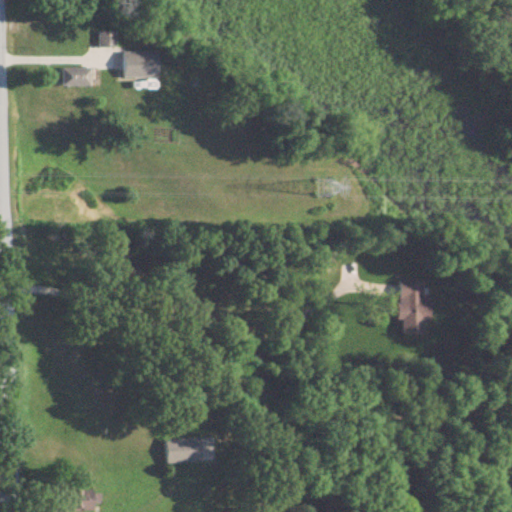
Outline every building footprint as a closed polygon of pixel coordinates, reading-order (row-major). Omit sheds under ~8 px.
[(115,49),(115,34),(99,34),(99,49),(115,49)] [(122,79),(158,79),(158,53),(122,53),(122,79)] [(54,70),(54,88),(91,88),(91,70),(54,70)] [(424,319),(425,295),(420,295),(420,282),(393,281),(392,321),(396,321),(395,334),(417,335),(418,319),(424,319)] [(158,439),(158,463),(194,463),(194,439),(158,439)] [(99,510),(99,492),(67,492),(67,510),(99,510)]
